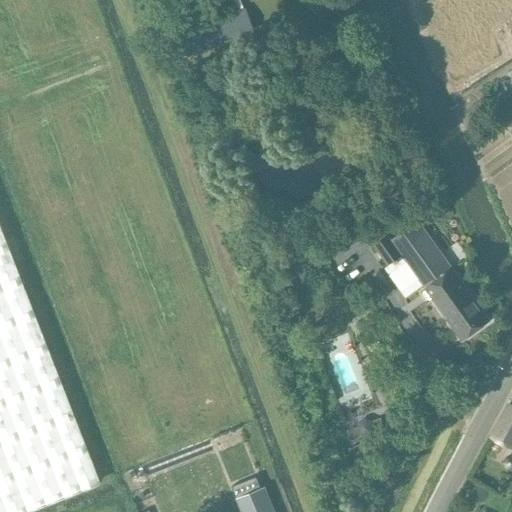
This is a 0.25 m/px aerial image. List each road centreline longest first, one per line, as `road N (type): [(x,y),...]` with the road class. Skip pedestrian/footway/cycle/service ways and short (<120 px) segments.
road 1 (unknown): [(318,511),(130,0)]
road 2 (unknown): [(497,412),(469,393),(450,400),(391,511)]
road 3 (tertiary): [(446,511),(511,385)]
